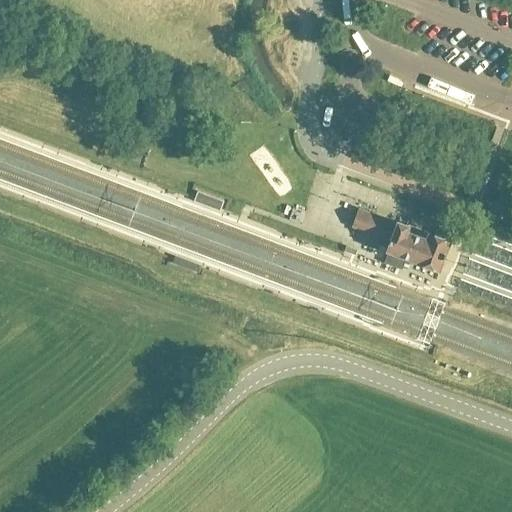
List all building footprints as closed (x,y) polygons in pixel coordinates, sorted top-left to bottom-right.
[(196,200),(208,204),(220,209),(222,204),(210,199),(198,194),(196,200)] [(409,225),(398,221),(359,207),(351,226),(391,241),(387,251),(388,251),(385,262),(403,268),(407,258),(418,262),(440,270),(445,255),(450,241),(429,233),(427,238),(407,231),(409,225)] [(473,226),(504,234),(506,225),(475,217),(473,226)] [(345,251),(356,255),(358,250),(347,246),(345,251)] [(175,257),(173,263),(198,272),(200,266),(175,257)]
